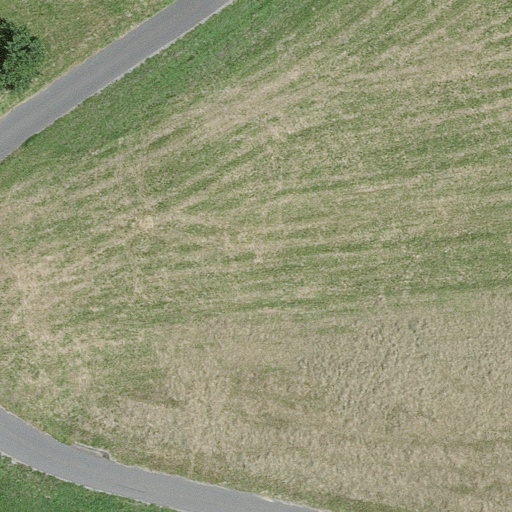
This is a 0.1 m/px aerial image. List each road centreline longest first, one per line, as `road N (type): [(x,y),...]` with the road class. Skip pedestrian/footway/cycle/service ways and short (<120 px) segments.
road 1 (track): [(0,435),(98,479),(239,511)]
road 2 (track): [(198,0),(0,140)]
